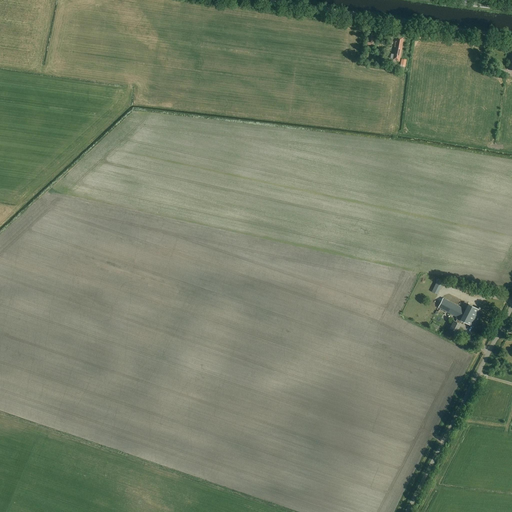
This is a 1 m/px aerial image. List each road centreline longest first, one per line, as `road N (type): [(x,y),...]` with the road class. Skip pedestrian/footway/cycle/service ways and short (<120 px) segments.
road 1 (unclassified): [(406,511),(511,306)]
road 2 (track): [(402,21),(258,0)]
